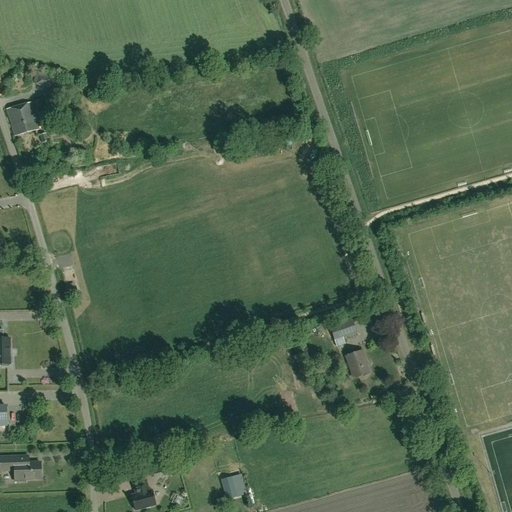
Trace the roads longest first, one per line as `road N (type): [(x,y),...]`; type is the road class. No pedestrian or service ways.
road 1 (unclassified): [(460,511),(284,0)]
road 2 (unclassified): [(95,511),(80,387),(0,113)]
